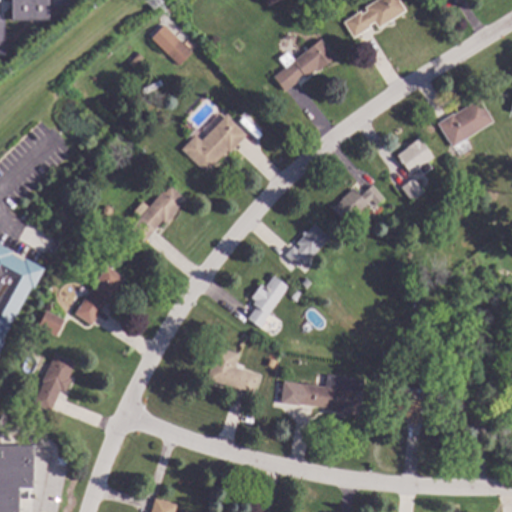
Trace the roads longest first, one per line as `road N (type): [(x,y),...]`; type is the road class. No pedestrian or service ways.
road 1 (residential): [(511,22),(370,114),(267,201),(186,298),(115,425)]
road 2 (residential): [(511,495),(404,496),(299,481),(115,425)]
